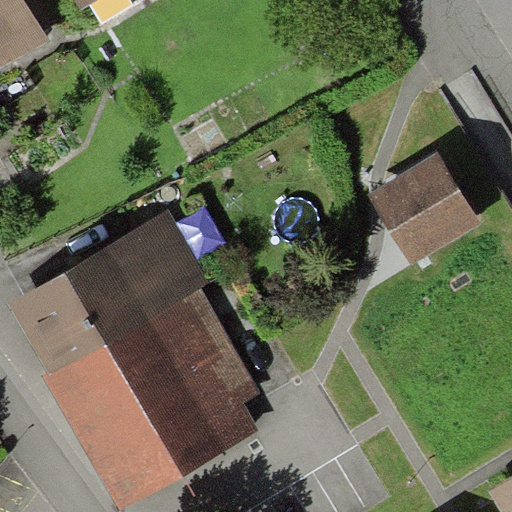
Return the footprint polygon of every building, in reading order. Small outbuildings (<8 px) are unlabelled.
[(0,0),(0,66),(43,45),(19,0),(0,0)] [(445,165),(492,226),(509,213),(480,176),(491,167),(473,143),(445,165)] [(443,163),(377,201),(415,267),(482,229),(443,163)] [(124,509),(259,432),(243,404),(262,393),(203,292),(211,287),(173,221),(16,310),(56,379),(51,382),(124,509)] [(511,511),(511,482),(491,495),(501,511),(511,511)]
